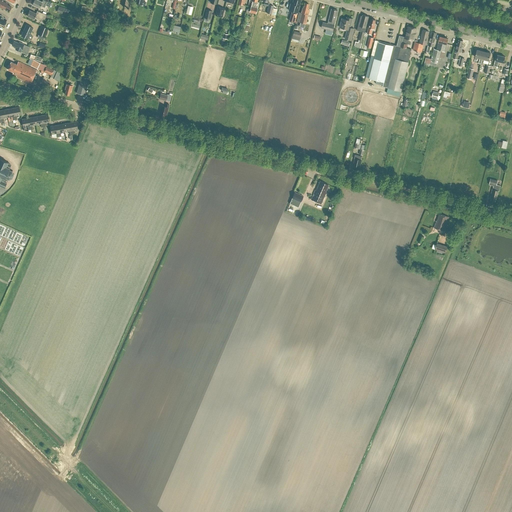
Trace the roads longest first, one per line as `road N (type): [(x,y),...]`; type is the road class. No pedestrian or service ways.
road 1 (unclassified): [(511,216),(0,87)]
road 2 (secondary): [(511,41),(345,0)]
